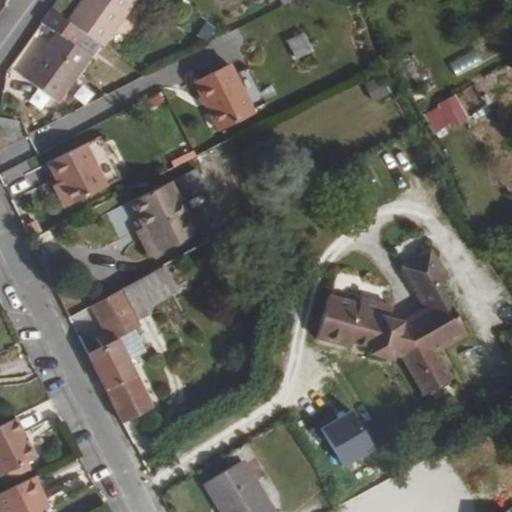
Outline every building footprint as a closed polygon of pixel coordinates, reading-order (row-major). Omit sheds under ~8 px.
[(85,35),(117,57),(151,8),(139,0),(82,0),(67,22),(85,35)] [(51,10),(41,25),(54,35),(24,78),(58,103),(88,59),(75,49),(85,35),(67,22),(51,10)] [(294,60),(313,50),(304,31),(284,41),(294,60)] [(455,75),(481,63),(475,50),(449,62),(455,75)] [(254,113),(230,65),(194,83),(218,131),(254,113)] [(370,101),(390,95),(384,76),(365,82),(370,101)] [(457,96),(423,111),(433,134),(467,120),(457,96)] [(0,119),(0,139),(12,141),(16,123),(0,119)] [(56,183),(68,206),(105,187),(84,144),(47,163),(56,183)] [(403,273),(433,255),(427,245),(439,237),(391,154),(348,181),(395,263),(397,263),(403,273)] [(26,164),(3,171),(10,194),(32,188),(26,164)] [(168,182),(177,201),(203,187),(195,169),(168,182)] [(193,233),(177,201),(168,182),(131,200),(145,231),(138,234),(148,257),(193,233)] [(63,208),(68,206),(56,183),(52,186),(63,208)] [(443,271),(433,255),(403,273),(420,303),(418,304),(423,314),(401,327),(386,323),(389,311),(358,302),(356,306),(351,304),(328,298),(321,323),(317,340),(348,349),(350,346),(371,352),(371,356),(392,361),(394,357),(403,360),(425,396),(451,382),(435,354),(431,348),(440,343),(449,347),(467,337),(432,278),(443,271)] [(174,289),(162,266),(90,305),(105,335),(96,340),(99,348),(87,355),(123,423),(151,408),(116,341),(137,329),(133,318),(146,311),(151,302),(174,289)] [(511,347),(511,324),(502,331),(511,347)] [(435,354),(449,347),(440,343),(431,348),(435,354)] [(490,408),(511,398),(511,392),(506,380),(482,391),(490,408)] [(354,455),(327,410),(301,426),(328,470),(354,455)] [(15,418),(0,425),(0,479),(36,462),(15,418)] [(271,511),(240,462),(204,483),(221,511),(271,511)] [(41,498),(34,480),(0,495),(0,511),(41,511),(42,511),(37,501),(41,498)] [(47,509),(41,498),(37,501),(42,511),(47,509)]
